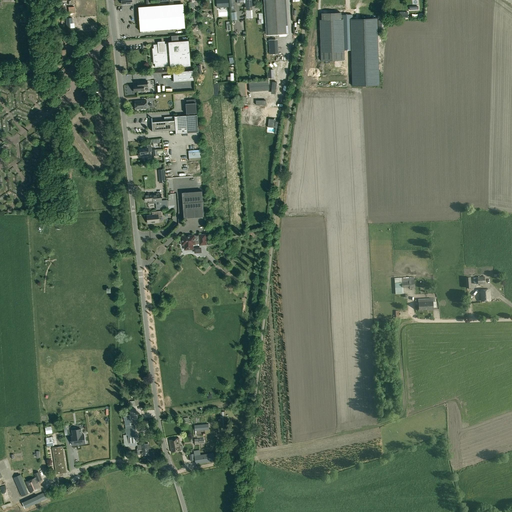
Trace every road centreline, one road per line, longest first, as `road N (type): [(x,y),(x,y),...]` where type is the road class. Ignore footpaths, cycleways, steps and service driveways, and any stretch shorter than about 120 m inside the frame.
road 1 (unclassified): [(185,511),(159,424),(110,0)]
road 2 (track): [(173,473),(395,418),(399,322),(511,319)]
